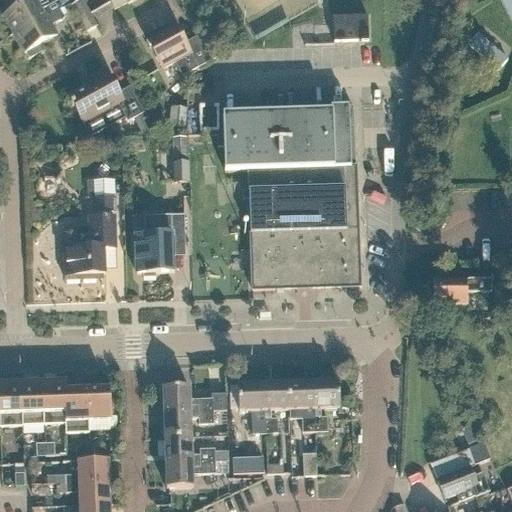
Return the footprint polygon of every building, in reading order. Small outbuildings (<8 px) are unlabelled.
[(1,17),(12,37),(52,15),(43,0),(17,0),(12,2),(16,9),(1,17)] [(55,0),(57,4),(58,3),(61,8),(76,0),(55,0)] [(105,0),(112,12),(125,5),(126,6),(137,0),(105,0)] [(80,2),(69,8),(84,35),(95,29),(80,2)] [(58,12),(12,37),(23,56),(27,62),(43,54),(39,48),(54,39),(48,29),(62,21),(58,12)] [(367,17),(333,19),(333,43),(368,42),(367,17)] [(175,29),(146,44),(161,71),(173,64),(181,79),(209,63),(196,39),(184,45),(175,29)] [(91,85),(67,98),(83,126),(117,108),(126,124),(145,114),(130,87),(117,95),(104,72),(89,81),(91,85)] [(171,108),(169,129),(184,131),(187,110),(171,108)] [(218,149),(223,149),(224,174),(246,173),(247,193),(243,193),(244,202),(250,202),(252,292),(276,291),(276,290),(296,289),(296,285),(313,285),(313,289),(350,288),(350,289),(360,289),(359,231),(356,231),(355,170),(356,170),(354,109),(330,109),(330,114),(222,117),(223,137),(217,137),(218,149)] [(159,138),(146,115),(136,121),(146,139),(159,138)] [(187,185),(186,166),(186,139),(174,139),(175,186),(187,185)] [(115,214),(115,198),(114,182),(87,183),(88,200),(92,200),(92,215),(115,214)] [(145,232),(136,232),(136,238),(135,238),(137,276),(143,275),(144,279),(155,279),(155,275),(173,274),(172,249),(185,249),(184,217),(144,219),(145,232)] [(65,232),(63,235),(65,269),(66,269),(66,278),(105,277),(104,251),(116,250),(115,219),(89,220),(89,234),(78,234),(75,232),(72,229),(69,229),(65,232)] [(491,282),(434,282),(434,307),(466,307),(466,294),(491,294),(491,282)] [(507,286),(495,286),(495,317),(508,317),(507,286)] [(66,384),(43,385),(44,416),(44,428),(65,427),(65,424),(65,415),(66,415),(65,394),(66,394),(66,384)] [(44,428),(44,416),(43,385),(21,386),(22,416),(22,428),(44,428)] [(313,385),(288,386),(289,412),(307,412),(307,420),(302,420),(302,435),(315,434),(313,385)] [(339,385),(313,385),(315,434),(328,434),(327,419),(321,419),(321,412),(339,411),(339,385)] [(22,428),(22,416),(21,386),(0,386),(0,416),(0,429),(22,428)] [(288,386),(263,387),(265,436),(278,436),(278,420),(271,421),(271,413),(289,412),(288,386)] [(263,387),(238,388),(239,414),(258,413),(258,421),(252,421),(253,436),(252,446),(265,445),(265,436),(263,387)] [(189,389),(163,390),(163,391),(163,416),(213,414),(212,402),(198,402),(198,408),(190,408),(189,389)] [(110,392),(87,393),(88,423),(89,433),(110,433),(115,430),(117,426),(117,418),(111,418),(110,392)] [(89,433),(88,423),(87,393),(66,394),(65,394),(66,415),(65,415),(65,424),(66,437),(89,436),(89,433)] [(213,414),(163,416),(164,440),(191,439),(190,422),(198,421),(199,427),(213,427),(213,414)] [(217,416),(218,428),(230,428),(230,415),(217,416)] [(473,427),(462,433),(468,447),(480,442),(473,427)] [(191,439),(164,440),(165,465),(228,463),(228,454),(214,454),(214,451),(201,451),(201,441),(191,442),(191,439)] [(54,445),(45,446),(45,458),(54,458),(54,445)] [(471,449),(430,466),(436,481),(463,471),(463,472),(470,470),(489,462),(483,445),(480,445),(471,449)] [(45,458),(45,446),(36,446),(36,459),(45,458)] [(79,463),(85,463),(85,450),(76,450),(76,464),(79,463)] [(94,450),(85,450),(85,463),(94,463),(94,450)] [(315,457),(302,457),(302,479),(316,479),(315,457)] [(57,486),(109,485),(109,462),(94,463),(85,463),(79,463),(79,477),(56,478),(57,486)] [(228,463),(165,465),(166,491),(193,490),(192,471),(200,471),(200,477),(215,477),(215,472),(226,471),(226,464),(228,463)] [(283,477),(283,468),(266,469),(267,477),(283,477)] [(463,471),(436,481),(444,502),(456,497),(459,505),(474,499),(475,500),(490,494),(482,475),(473,479),(470,470),(463,472),(463,471)] [(24,475),(15,476),(15,489),(24,489),(24,475)] [(47,487),(57,486),(56,478),(47,478),(47,487)] [(80,508),(110,507),(109,485),(66,487),(66,495),(80,495),(80,508)] [(57,496),(66,495),(66,487),(48,487),(48,495),(57,495),(57,496)]
